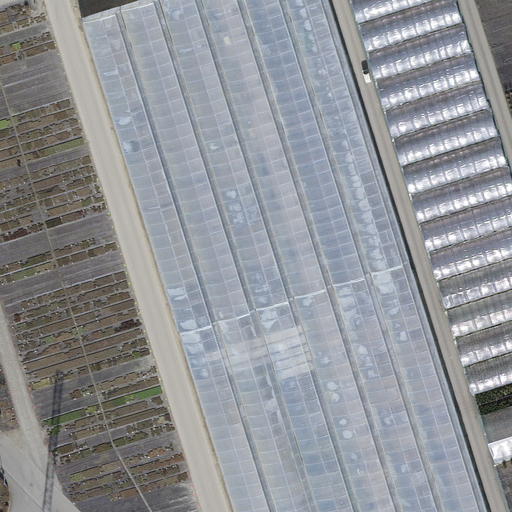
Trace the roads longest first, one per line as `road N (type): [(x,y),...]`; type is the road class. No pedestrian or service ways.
road 1 (track): [(58,0),(219,511)]
road 2 (track): [(497,511),(337,0)]
road 3 (track): [(45,495),(0,328)]
road 4 (track): [(511,140),(466,0)]
